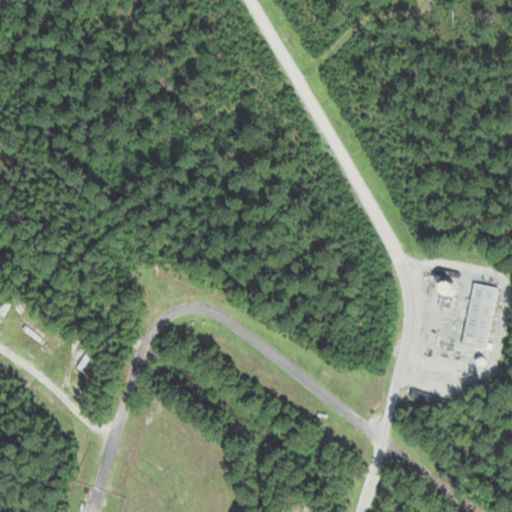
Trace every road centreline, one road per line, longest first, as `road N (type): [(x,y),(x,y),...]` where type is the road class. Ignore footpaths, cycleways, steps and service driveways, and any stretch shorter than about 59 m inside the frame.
road 1 (residential): [(92,511),(144,344),(163,318),(189,307),(226,319),(472,511)]
road 2 (residential): [(259,0),(423,289),(368,511)]
